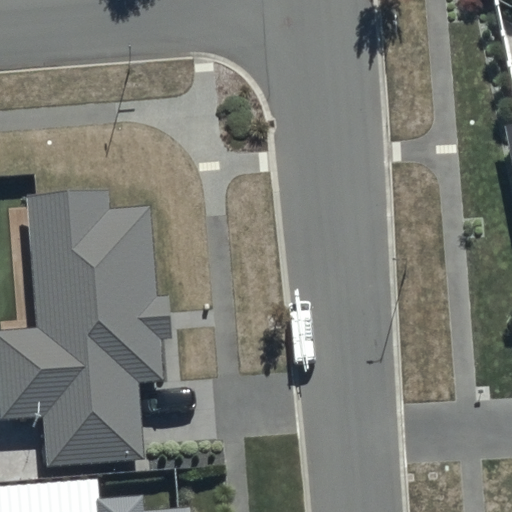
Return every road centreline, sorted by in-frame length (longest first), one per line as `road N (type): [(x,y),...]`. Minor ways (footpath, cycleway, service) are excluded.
road 1 (residential): [(355,511),(318,0)]
road 2 (residential): [(0,12),(159,0)]
